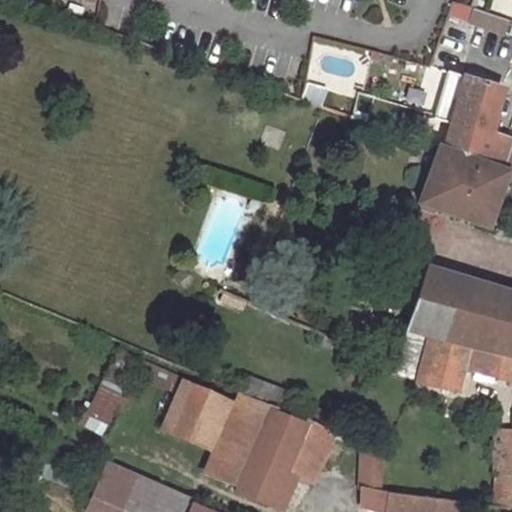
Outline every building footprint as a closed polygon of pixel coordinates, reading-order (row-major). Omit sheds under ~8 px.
[(511,0),(494,0),(492,8),(508,13),(511,0)] [(447,16),(466,23),(471,8),(451,2),(447,16)] [(503,32),(511,35),(511,21),(488,14),(471,8),(466,23),(502,35),(503,32)] [(492,135),(503,88),(462,76),(448,73),(435,118),(449,122),(492,135)] [(511,173),(511,140),(492,135),(449,122),(441,147),(506,171),(511,173)] [(417,203),(487,227),(506,171),(441,147),(437,146),(417,203)] [(462,344),(478,283),(426,267),(406,328),(428,334),(462,344)] [(511,293),(478,283),(462,344),(511,356),(511,293)] [(424,384),(456,392),(463,370),(489,377),(489,376),(511,382),(511,356),(462,344),(428,334),(414,392),(422,394),(424,384)] [(187,372),(163,427),(210,448),(202,467),(237,482),(269,411),(271,406),(187,372)] [(233,491),(282,511),(297,511),(323,456),(362,473),(363,507),(383,511),(388,511),(391,494),(382,492),(381,456),(332,434),(333,432),(306,421),(303,426),(269,411),(237,482),(233,491)] [(511,429),(497,430),(495,507),(511,508),(511,429)] [(458,511),(459,502),(391,494),(388,511),(458,511)]
